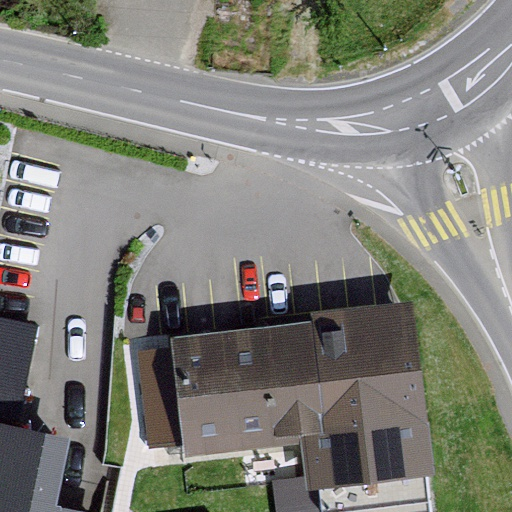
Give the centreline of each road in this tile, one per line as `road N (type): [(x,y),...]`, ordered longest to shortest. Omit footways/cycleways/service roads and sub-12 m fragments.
road 1 (secondary): [(0,62),(348,134),(384,127)]
road 2 (tertiary): [(384,127),(431,227),(511,318)]
road 3 (tertiary): [(511,232),(496,133),(477,87)]
